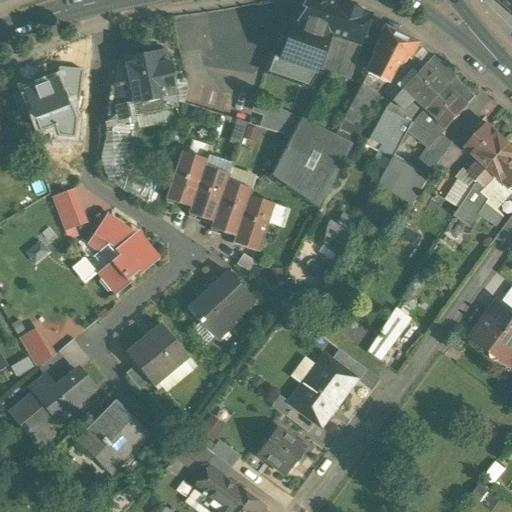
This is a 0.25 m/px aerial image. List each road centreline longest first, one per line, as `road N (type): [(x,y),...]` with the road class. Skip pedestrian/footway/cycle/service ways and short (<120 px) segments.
road 1 (residential): [(113,376),(88,344),(195,253),(84,182),(103,39),(96,2)]
road 2 (residential): [(511,223),(299,511)]
